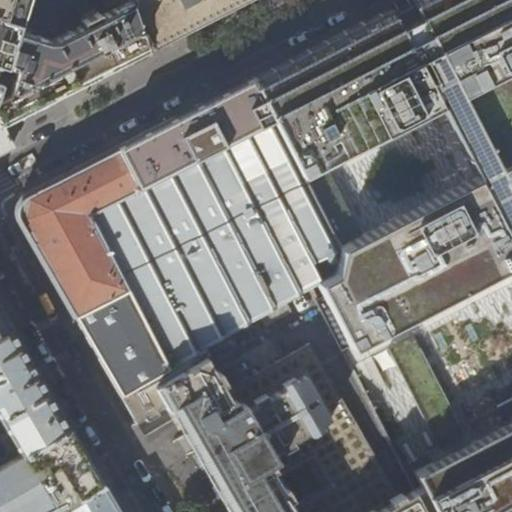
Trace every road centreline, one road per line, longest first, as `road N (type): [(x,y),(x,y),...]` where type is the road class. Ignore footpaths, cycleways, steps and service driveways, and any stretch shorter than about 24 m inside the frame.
road 1 (residential): [(346,0),(0,180)]
road 2 (residential): [(0,252),(150,511)]
